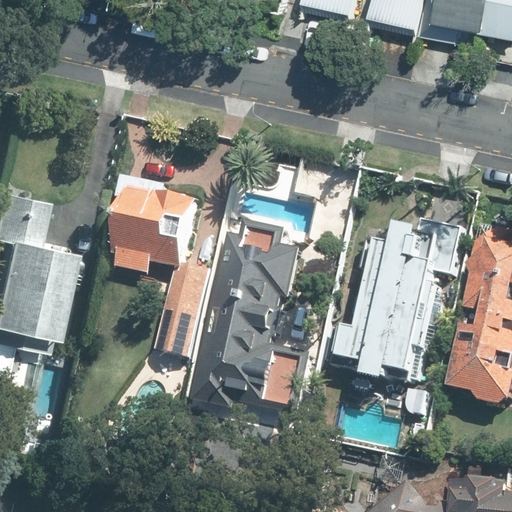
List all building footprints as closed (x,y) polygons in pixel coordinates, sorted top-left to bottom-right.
[(309,0),(310,1),(358,11),(360,0),(309,0)] [(375,0),(372,15),(424,26),(429,0),(375,0)] [(511,0),(430,0),(425,33),(460,39),(463,24),(511,32),(511,0)] [(159,262),(189,269),(203,201),(134,186),(120,254),(125,255),(122,268),(156,275),(159,262)] [(0,274),(0,324),(55,336),(74,249),(41,242),(50,199),(2,189),(0,197),(0,237),(7,239),(0,274)] [(235,233),(199,400),(240,409),(241,403),(305,417),(318,353),(286,346),(307,248),(289,244),(292,228),(251,219),(247,235),(235,233)] [(341,324),(333,364),(374,373),(373,377),(396,382),(397,379),(424,384),(448,274),(460,277),(470,228),(428,219),(426,229),(408,225),(403,245),(376,239),(369,268),(379,270),(366,330),(341,324)] [(470,326),(456,389),(483,394),(488,402),(509,407),(511,404),(511,228),(504,227),(481,242),(475,268),(481,276),(473,310),(493,315),(490,331),(470,326)] [(162,350),(196,358),(217,270),(193,264),(189,270),(180,274),(162,350)] [(434,393),(410,390),(407,415),(431,418),(434,393)] [(511,511),(511,482),(451,477),(448,505),(427,503),(408,479),(366,511),(511,511)] [(11,511),(15,489),(0,487),(0,511),(11,511)]
